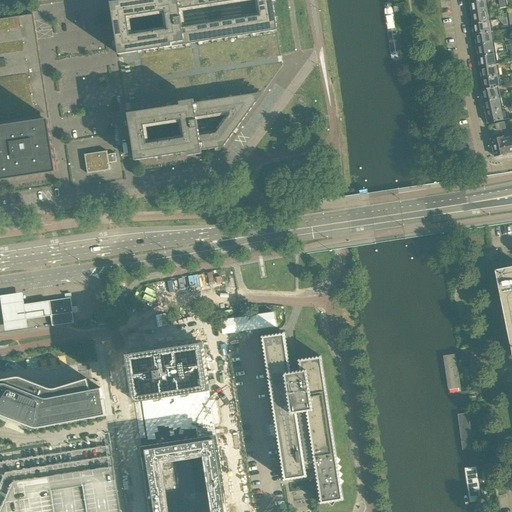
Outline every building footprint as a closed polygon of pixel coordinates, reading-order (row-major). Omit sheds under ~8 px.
[(124,0),(110,2),(128,114),(135,159),(223,146),(283,66),(272,0),(124,0)] [(489,9),(487,0),(475,0),(470,1),(470,2),(470,4),(470,7),(471,8),(472,12),(489,9)] [(385,9),(388,30),(390,32),(393,31),(395,29),(392,8),(390,6),(387,7),(385,9)] [(490,20),(489,9),(472,12),(472,13),(471,14),(473,23),(490,20)] [(0,180),(58,171),(50,122),(33,14),(0,19),(0,180)] [(492,31),(490,20),(473,23),(474,34),(492,31)] [(494,42),(492,31),(474,34),(476,44),(477,44),(477,45),(494,42)] [(496,53),(494,42),(477,45),(478,50),(477,51),(477,55),(479,55),(479,56),(496,53)] [(497,64),(496,53),(479,56),(479,57),(478,58),(479,62),(480,63),(480,67),(497,64)] [(499,75),(497,64),(480,67),(481,72),(480,73),(481,76),(482,77),(482,78),(499,75)] [(501,86),(499,75),(482,78),(482,79),(481,80),(482,83),(483,84),(484,89),(481,89),(481,90),(501,86)] [(501,87),(501,86),(481,90),(481,91),(480,92),(481,95),(482,96),(483,100),(500,97),(498,87),(501,87)] [(503,108),(500,97),(483,100),(484,102),(483,103),(484,106),(485,107),(486,111),(503,108)] [(503,112),(503,108),(486,111),(487,116),(486,118),(487,123),(508,119),(507,111),(503,112)] [(511,134),(502,137),(506,153),(511,152),(511,153),(511,152),(511,134)] [(506,154),(506,153),(502,137),(496,138),(495,135),(490,136),(495,157),(506,154)] [(84,154),(87,173),(110,170),(109,163),(110,162),(110,163),(117,162),(115,153),(108,154),(107,155),(107,151),(84,154)] [(352,196),(345,197),(350,247),(376,243),(368,194),(352,196)] [(511,266),(494,270),(511,356),(511,355),(511,266)] [(22,291),(0,294),(0,298),(4,329),(26,326),(25,318),(51,314),(49,300),(23,303),(22,291)] [(51,314),(52,326),(73,323),(72,311),(70,296),(49,300),(51,314)] [(224,332),(277,326),(275,312),(222,317),(224,332)] [(273,415),(274,416),(275,421),(274,422),(275,423),(277,423),(276,422),(281,422),(282,425),(281,426),(280,426),(280,427),(280,428),(280,429),(280,430),(281,431),(282,431),(283,431),(284,435),(279,436),(279,435),(277,435),(276,436),(278,437),(278,443),(278,444),(279,444),(280,450),(279,451),(280,451),(281,457),(280,458),(281,459),(282,464),(281,465),(282,466),(282,467),(282,468),(283,469),(283,471),(282,472),(283,473),(283,475),(283,476),(284,476),(284,478),(283,479),(285,480),(285,479),(287,479),(288,480),(289,479),(291,478),(292,479),(293,478),(294,478),(295,479),(296,478),(298,477),(299,478),(300,477),(301,477),(302,477),(303,476),(305,476),(306,477),(307,475),(306,475),(306,473),(307,472),(306,471),(305,469),(306,468),(314,467),(315,468),(315,470),(315,471),(316,471),(316,473),(315,474),(316,475),(317,477),(316,478),(317,479),(317,480),(316,481),(317,482),(318,484),(317,485),(318,486),(318,487),(317,488),(318,489),(319,491),(318,492),(319,493),(319,495),(319,496),(320,496),(320,498),(319,499),(320,500),(320,502),(320,503),(321,504),(322,503),(324,502),(325,503),(325,502),(327,502),(328,503),(329,502),(331,501),(332,502),(332,501),(334,501),(335,502),(336,501),(338,500),(339,501),(340,500),(341,500),(342,500),(344,499),(343,498),(342,496),(343,495),(342,495),(342,493),(342,492),(341,491),(341,489),(342,488),(341,488),(341,486),(341,485),(340,484),(340,482),(341,481),(340,480),(339,479),(340,478),(339,477),(339,475),(340,474),(339,473),(338,472),(339,470),(338,470),(338,468),(339,467),(338,466),(337,464),(338,463),(337,463),(337,461),(337,460),(336,459),(336,457),(337,456),(336,455),(336,454),(336,453),(335,452),(335,450),(336,449),(335,448),(335,447),(335,446),(334,445),(334,443),(335,442),(334,441),(333,436),(334,435),(333,434),(332,429),(333,428),(332,427),(331,422),(331,421),(330,420),(330,415),(330,414),(329,413),(328,407),(329,406),(328,406),(327,400),(328,399),(327,399),(326,393),(327,392),(326,391),(325,386),(326,385),(325,384),(324,379),(325,378),(324,377),(323,372),(324,371),(323,370),(322,368),(323,367),(322,367),(322,365),(323,364),(322,363),(321,361),(322,360),(321,359),(321,358),(322,357),(320,356),(319,357),(317,357),(316,356),(316,357),(314,357),(313,357),(312,358),(310,358),(309,357),(309,358),(307,359),(306,358),(305,359),(303,359),(302,358),(301,359),(300,360),(299,359),(298,360),(299,361),(299,363),(298,364),(299,365),(300,367),(290,369),(285,338),(286,337),(285,336),(284,334),(285,333),(284,332),(283,333),(281,333),(280,333),(279,334),(277,334),(276,333),(276,334),(274,335),(273,334),(272,335),(270,335),(269,334),(269,335),(267,336),(266,335),(265,336),(263,336),(262,335),(261,337),(262,338),(262,340),(262,341),(263,341),(263,343),(262,344),(263,345),(264,347),(263,348),(264,348),(264,350),(263,351),(264,352),(265,354),(264,355),(265,356),(265,357),(264,358),(266,359),(266,361),(265,362),(266,363),(266,364),(266,365),(267,366),(267,368),(266,369),(267,370),(267,371),(267,373),(268,373),(268,375),(267,376),(268,377),(269,379),(268,380),(269,380),(269,382),(268,383),(269,384),(270,386),(269,387),(270,387),(270,389),(269,390),(270,391),(271,393),(270,394),(271,395),(272,400),(271,401),(272,402),(273,407),(272,408),(273,409),(274,414),(273,415)] [(228,511),(202,342),(127,353),(151,511),(228,511)] [(454,371),(457,392),(459,393),(462,393),(464,390),(461,370),(458,368),(455,369),(454,371)] [(0,413),(12,419),(13,420),(13,421),(14,421),(15,422),(16,422),(17,421),(18,421),(32,426),(33,427),(34,427),(36,427),(37,427),(39,427),(106,414),(103,399),(102,399),(102,396),(101,388),(90,390),(87,379),(55,388),(54,388),(52,389),(51,389),(49,388),(48,388),(41,385),(41,384),(41,383),(40,383),(39,382),(38,382),(37,382),(37,383),(36,383),(22,378),(21,377),(19,377),(17,377),(16,377),(14,377),(0,379),(0,413)] [(463,423),(466,444),(468,446),(471,446),(473,443),(469,422),(467,421),(464,421),(463,423)] [(0,511),(120,511),(109,436),(59,444),(0,452),(0,511)] [(470,476),(473,497),(475,499),(478,498),(480,496),(477,475),(475,474),(472,474),(470,476)]
